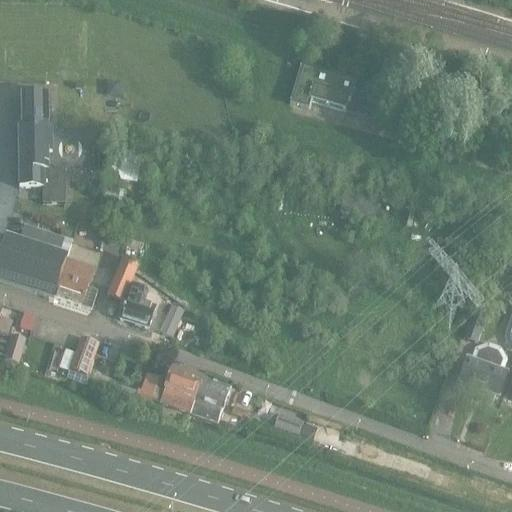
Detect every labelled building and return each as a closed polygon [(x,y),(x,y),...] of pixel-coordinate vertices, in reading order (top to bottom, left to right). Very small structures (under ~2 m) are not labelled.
[(302,68),(290,107),(309,112),(311,104),(345,114),(349,102),(350,103),(356,84),(302,68)] [(19,172),(49,172),(49,154),(53,154),(52,129),(47,130),(47,96),(22,96),(22,130),(19,130),(19,172)] [(149,186),(153,161),(142,159),(142,158),(110,153),(106,176),(121,178),(123,184),(138,185),(149,186)] [(49,172),(19,172),(19,191),(42,191),(42,196),(42,206),(62,206),(66,206),(66,172),(56,172),(49,172)] [(0,258),(0,284),(50,300),(82,310),(92,313),(97,295),(87,293),(93,271),(66,262),(71,246),(25,230),(20,244),(6,239),(0,258)] [(137,268),(122,261),(107,298),(121,304),(137,268)] [(120,323),(149,332),(155,311),(144,307),(148,295),(131,290),(120,323)] [(184,316),(173,311),(161,335),(172,340),(184,316)] [(11,326),(0,322),(0,318),(1,315),(0,314),(0,335),(7,338),(11,326)] [(26,318),(23,327),(33,331),(36,321),(26,318)] [(471,320),(463,342),(477,347),(485,325),(471,320)] [(4,345),(0,356),(0,360),(5,362),(5,363),(19,367),(26,344),(12,340),(10,347),(4,345)] [(81,342),(76,356),(70,373),(87,378),(98,348),(81,342)] [(498,355),(488,352),(479,355),(476,364),(468,361),(459,385),(498,399),(507,375),(499,373),(502,363),(498,355)] [(76,356),(67,353),(60,371),(69,374),(70,372),(70,373),(76,356)] [(202,382),(172,372),(168,383),(160,380),(152,404),(190,417),(202,382)] [(231,392),(202,382),(190,417),(219,427),(231,392)] [(277,421),(272,436),(297,444),(302,430),(277,421)]
